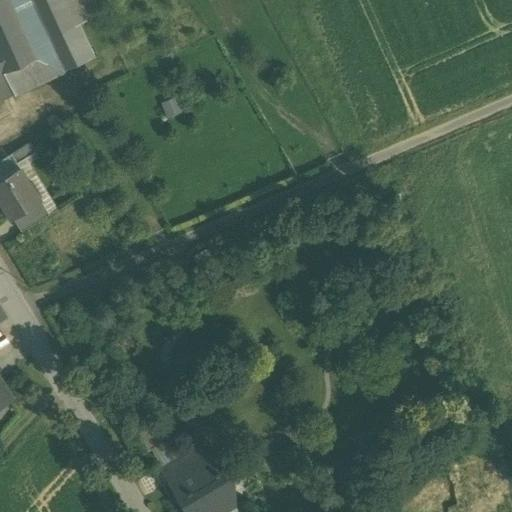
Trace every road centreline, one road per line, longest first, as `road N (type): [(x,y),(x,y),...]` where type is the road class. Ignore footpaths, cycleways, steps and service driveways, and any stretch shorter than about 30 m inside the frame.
road 1 (track): [(20,312),(511,101)]
road 2 (residential): [(0,279),(141,511)]
